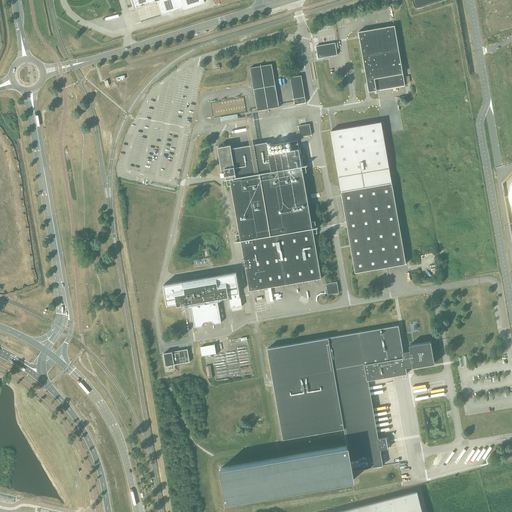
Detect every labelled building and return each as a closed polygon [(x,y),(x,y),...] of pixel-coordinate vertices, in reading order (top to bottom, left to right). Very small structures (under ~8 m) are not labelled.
[(132,0),(135,8),(159,0),(164,15),(204,2),(202,0),(132,0)] [(403,73),(395,25),(358,32),(367,83),(369,92),(377,90),(374,78),(403,73)] [(337,55),(335,43),(316,46),(317,54),(316,54),(317,59),(322,58),(322,57),(337,55)] [(279,107),(274,79),(272,64),(250,68),(253,84),(257,111),(279,107)] [(405,85),(403,73),(374,78),(377,90),(405,85)] [(306,102),(301,75),(290,77),(295,104),(306,102)] [(341,191),(392,183),(381,122),(337,130),(330,131),(340,186),(341,191)] [(311,135),(309,124),(298,126),(300,137),(311,135)] [(299,149),(297,140),(290,142),(291,150),(299,149)] [(302,166),(299,149),(291,150),(269,154),(267,142),(231,148),(230,145),(217,147),(222,172),(220,172),(221,176),(226,176),(226,179),(230,178),(302,166)] [(313,233),(312,228),(311,221),(308,204),(303,173),(302,166),(230,178),(231,185),(239,234),(241,241),(249,291),(321,278),(313,233)] [(406,264),(392,183),(341,191),(347,227),(355,272),(380,268),(406,264)] [(221,322),(217,299),(229,297),(228,294),(231,294),(232,299),(229,299),(231,308),(242,306),(240,297),(240,298),(239,292),(236,272),(235,272),(221,275),(164,285),(164,284),(167,305),(168,305),(191,301),(191,303),(190,303),(194,327),(202,326),(202,325),(204,322),(211,321),(214,323),(214,324),(221,322)] [(339,293),(337,282),(326,284),(328,295),(339,293)] [(377,439),(367,380),(407,373),(406,367),(412,366),(413,367),(435,363),(434,363),(431,342),(409,345),(410,351),(403,352),(398,325),(267,348),(283,439),(344,428),(347,446),(221,468),(227,502),(353,480),(351,471),(382,465),(379,450),(388,448),(386,437),(377,439)] [(202,355),(216,353),(215,344),(201,346),(202,355)] [(188,349),(164,352),(166,365),(190,362),(188,349)] [(422,511),(417,491),(336,511),(422,511)]
